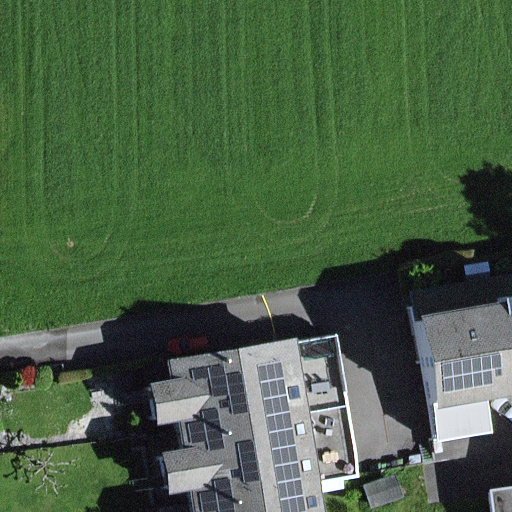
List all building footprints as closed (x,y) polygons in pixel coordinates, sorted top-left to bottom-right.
[(511,288),(411,306),(429,403),(439,401),(444,434),(499,427),(494,391),(511,387),(511,288)] [(175,415),(178,429),(350,400),(338,329),(295,336),(293,325),(162,348),(166,372),(141,376),(149,420),(175,415)] [(189,485),(190,496),(323,473),(361,467),(350,400),(178,429),(180,442),(157,446),(165,490),(189,485)] [(329,511),(323,473),(190,496),(193,508),(171,511),(329,511)] [(511,511),(511,480),(490,484),(494,511),(511,511)]
